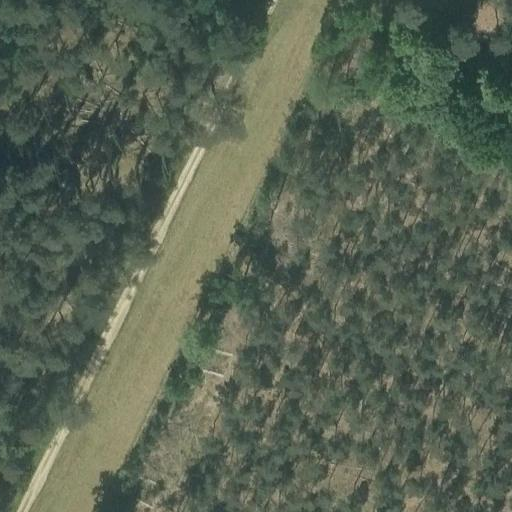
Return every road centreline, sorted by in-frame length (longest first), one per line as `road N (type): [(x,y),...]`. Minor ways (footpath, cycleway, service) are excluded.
road 1 (track): [(269,0),(21,511)]
road 2 (track): [(511,94),(313,0)]
